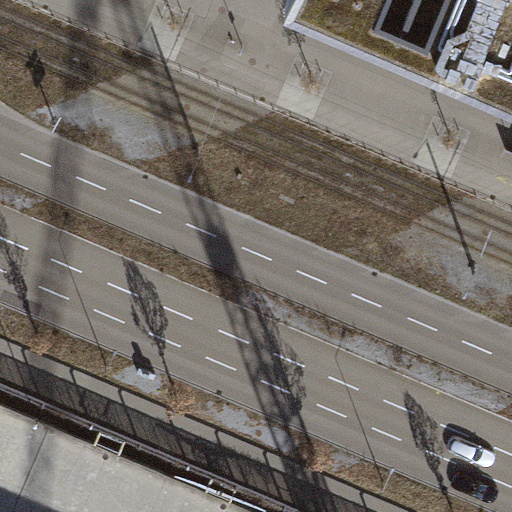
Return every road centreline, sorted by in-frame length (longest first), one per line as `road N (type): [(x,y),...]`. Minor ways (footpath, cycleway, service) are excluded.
road 1 (primary): [(0,260),(511,478)]
road 2 (primary): [(511,357),(0,144)]
